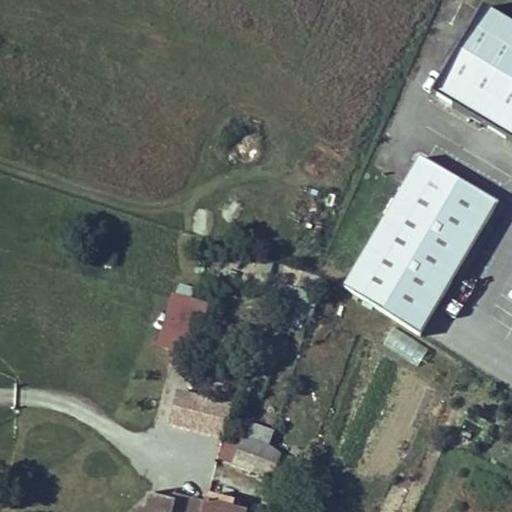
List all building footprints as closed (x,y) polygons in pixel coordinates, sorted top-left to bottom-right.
[(511,26),(474,5),(424,92),(511,142),(511,26)] [(426,164),(345,290),(420,339),(501,212),(426,164)] [(170,293),(156,344),(192,354),(206,302),(170,293)] [(419,363),(427,350),(396,329),(387,342),(419,363)] [(173,394),(169,429),(225,435),(229,400),(173,394)] [(269,434),(250,427),(245,439),(265,446),(269,434)] [(265,446),(245,439),(243,439),(232,465),(270,480),(266,488),(279,495),(295,461),(265,446)] [(215,508),(217,499),(208,497),(205,506),(215,508)] [(174,498),(172,506),(182,509),(184,500),(174,498)] [(203,511),(205,506),(184,500),(182,509),(172,506),(144,499),(141,511),(203,511)] [(215,508),(227,511),(230,511),(232,506),(233,504),(217,499),(215,508)]
